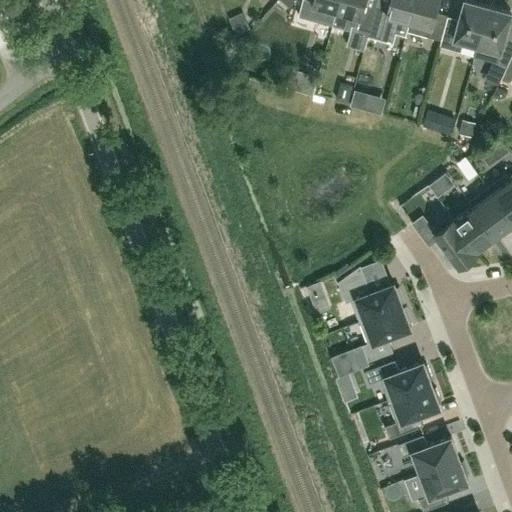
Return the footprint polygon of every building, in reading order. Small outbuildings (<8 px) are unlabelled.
[(336,11),(339,0),(313,0),(312,4),(336,11)] [(358,27),(369,30),(376,6),(364,3),(364,0),(339,0),(336,11),(332,25),(357,32),(358,27)] [(406,30),(414,0),(390,0),(388,9),(376,6),(369,30),(368,35),(392,41),(394,32),(405,35),(406,30)] [(441,39),(447,16),(436,13),(439,0),(414,0),(406,30),(441,39)] [(477,44),(488,5),(469,0),(464,0),(459,19),(447,16),(441,39),(440,45),(460,51),(463,41),(477,44)] [(507,64),(511,53),(511,33),(506,32),(511,12),(488,5),(477,44),(491,48),(488,59),(507,64)] [(511,53),(507,64),(500,78),(508,82),(511,78),(511,53)] [(318,75),(309,72),(304,91),(313,93),(318,75)] [(350,103),(362,107),(366,91),(355,88),(350,103)] [(511,218),(511,173),(509,175),(506,171),(488,185),(511,218)] [(511,223),(511,218),(488,185),(468,200),(472,205),(473,205),(496,236),(511,223)] [(478,249),(496,236),(473,205),(472,205),(455,218),(478,249)] [(478,249),(455,218),(451,213),(433,226),(423,213),(412,221),(429,244),(439,237),(459,264),(478,250),(478,249)] [(401,301),(404,300),(399,286),(396,287),(394,281),(371,290),(360,263),(338,280),(346,301),(352,298),(360,320),(402,304),(401,301)] [(331,306),(320,279),(306,284),(317,312),(331,306)] [(402,304),(383,311),(360,320),(368,341),(362,343),(368,359),(393,350),(387,335),(411,326),(409,320),(412,319),(407,305),(403,306),(402,304)] [(368,359),(362,343),(332,355),(339,374),(369,363),(368,359)] [(388,399),(432,383),(430,378),(433,377),(428,363),(425,364),(423,360),(399,369),(395,358),(364,369),(369,381),(380,377),(388,399)] [(423,424),(419,413),(440,405),(438,401),(441,400),(436,386),(433,387),(432,383),(388,399),(396,420),(385,424),(389,437),(423,424)] [(480,403),(461,411),(466,425),(486,418),(480,403)] [(451,435),(427,444),(423,433),(398,442),(403,454),(414,450),(421,471),(421,472),(459,458),(451,435)] [(468,480),(465,474),(469,473),(464,459),(460,461),(459,458),(421,472),(421,471),(416,473),(424,495),(419,497),(423,510),(448,500),(444,489),(468,480)]
